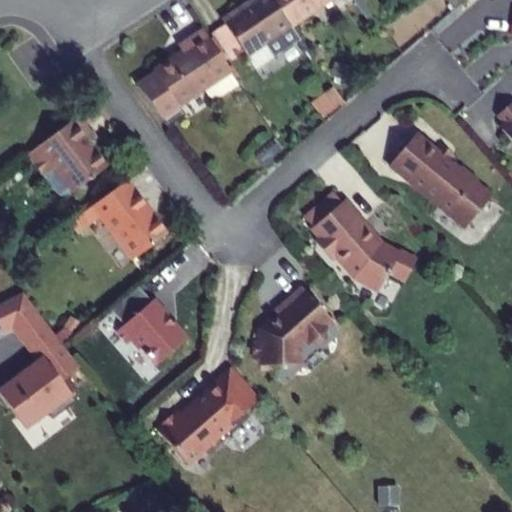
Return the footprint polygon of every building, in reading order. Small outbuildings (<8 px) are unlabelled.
[(253,0),(224,21),(247,55),(284,30),(290,26),(272,0),(253,0)] [(279,0),(272,0),(290,26),(295,23),(279,0)] [(279,0),(295,23),(328,0),(279,0)] [(183,49),(155,67),(179,105),(205,89),(214,101),(221,99),(242,86),(203,26),(179,42),(183,49)] [(284,30),(247,55),(253,64),(260,65),(292,43),(284,30)] [(319,113),(341,99),(331,83),(309,97),(319,113)] [(511,99),(502,108),(510,116),(504,122),(511,130),(511,99)] [(74,114),(24,152),(40,173),(50,165),(70,191),(105,165),(91,147),(88,149),(82,141),(91,135),(74,114)] [(432,141),(411,124),(388,153),(466,215),(489,186),(473,174),(474,172),(456,158),(455,159),(445,151),(432,141)] [(439,133),(432,141),(445,151),(451,143),(439,133)] [(124,178),(80,211),(89,222),(97,216),(129,258),(164,231),(124,178)] [(330,182),(312,198),(321,208),(339,192),(330,182)] [(312,198),(302,206),(319,226),(313,231),(329,248),(335,243),(354,265),(379,279),(388,261),(405,269),(415,249),(397,240),(395,244),(378,235),(359,214),(363,211),(343,188),(339,192),(321,208),(312,198)] [(301,277),(273,301),(277,306),(260,320),(260,329),(254,328),(254,348),(260,348),(259,353),(296,355),(297,338),(305,331),(308,334),(311,332),(313,335),(320,335),(325,331),(326,324),(323,321),(326,319),(323,315),(330,309),(301,277)] [(140,285),(120,302),(134,317),(154,300),(140,285)] [(89,363),(28,287),(0,301),(0,311),(8,327),(26,318),(33,327),(26,333),(46,358),(20,379),(18,376),(2,389),(18,409),(21,407),(36,426),(58,409),(63,416),(86,397),(71,378),(89,363)] [(120,302),(113,309),(125,323),(119,328),(130,341),(136,336),(144,345),(142,346),(158,364),(187,338),(154,300),(134,317),(120,302)] [(257,404),(229,372),(218,382),(217,382),(217,383),(217,384),(216,384),(217,386),(217,387),(218,388),(191,411),(187,407),(165,426),(194,459),(221,435),(221,431),(226,431),(257,404)]
